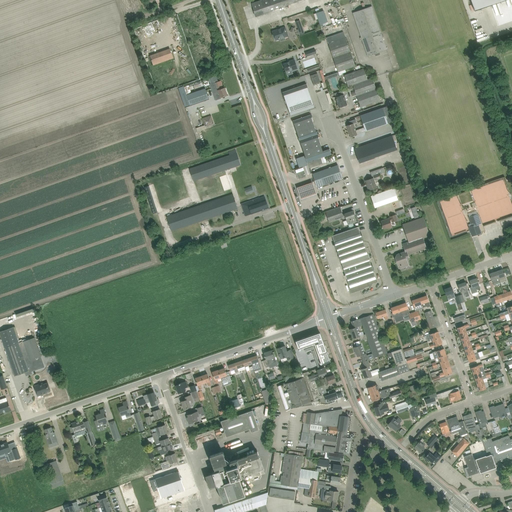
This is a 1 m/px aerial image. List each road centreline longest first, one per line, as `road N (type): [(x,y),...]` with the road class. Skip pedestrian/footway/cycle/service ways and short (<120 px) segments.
road 1 (residential): [(392,295),(331,115)]
road 2 (unclassified): [(160,376),(325,317)]
road 3 (residential): [(0,431),(160,376)]
road 4 (primary): [(315,279),(264,133)]
road 5 (unknown): [(331,115),(312,79),(278,91),(298,157)]
road 6 (residential): [(207,511),(160,376)]
road 7 (residential): [(472,402),(431,282)]
